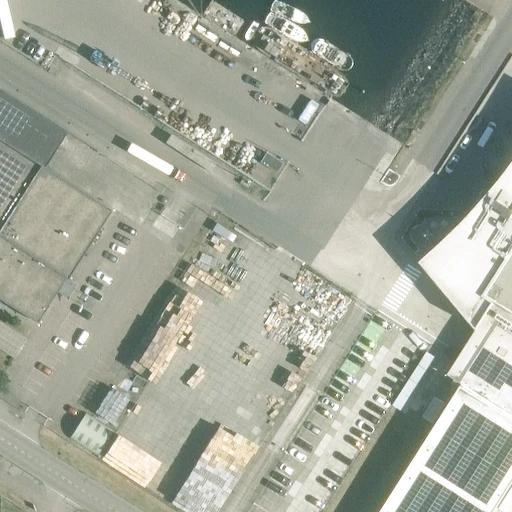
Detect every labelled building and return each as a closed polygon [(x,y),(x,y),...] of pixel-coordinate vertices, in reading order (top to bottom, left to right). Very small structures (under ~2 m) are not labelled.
[(0,299),(35,322),(80,252),(106,211),(42,170),(66,131),(0,89),(0,299)] [(282,163),(265,152),(259,162),(276,173),(282,163)] [(448,374),(462,383),(511,414),(511,162),(496,184),(503,189),(498,196),(485,187),(470,211),(483,219),(479,226),(466,218),(444,240),(420,261),(477,329),(448,374)] [(0,349),(13,358),(25,339),(0,323),(0,349)] [(379,511),(511,511),(511,414),(462,383),(460,385),(379,511)] [(110,386),(95,412),(116,425),(132,398),(110,386)] [(96,455),(113,430),(85,412),(69,438),(96,455)]
